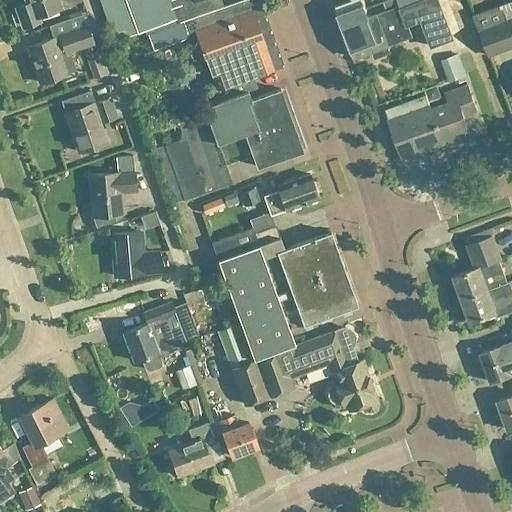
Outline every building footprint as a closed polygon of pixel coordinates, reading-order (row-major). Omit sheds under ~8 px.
[(24,0),(26,4),(12,10),(20,32),(41,24),(38,17),(59,9),(56,0),(24,0)] [(168,0),(97,0),(113,42),(121,40),(139,34),(145,32),(176,22),(175,17),(173,18),(170,8),(171,8),(168,0)] [(361,0),(353,0),(335,7),(334,8),(337,17),(334,18),(340,33),(343,32),(354,60),(372,53),(374,59),(388,54),(386,48),(411,39),(406,27),(419,22),(429,49),(452,40),(436,0),(388,0),(365,9),(361,0)] [(177,122),(183,139),(155,149),(174,204),(230,183),(216,144),(224,141),(243,135),(255,168),(300,152),(278,90),(249,101),(246,93),(255,90),(251,79),(271,72),(246,1),(212,13),(178,26),(183,40),(191,63),(200,60),(202,66),(206,65),(214,88),(209,90),(214,104),(202,109),(203,112),(177,122)] [(511,20),(505,23),(499,7),(473,17),(488,58),(511,48),(511,20)] [(57,37),(52,39),(27,48),(40,84),(65,75),(74,72),(69,56),(65,58),(64,56),(92,47),(86,27),(85,27),(81,16),(53,26),(57,37)] [(84,57),(92,81),(106,76),(98,52),(84,57)] [(472,77),(468,54),(447,58),(451,80),(472,77)] [(394,81),(376,88),(381,102),(399,96),(394,81)] [(447,105),(430,111),(443,150),(470,140),(463,119),(476,114),(466,87),(444,95),(447,105)] [(112,118),(106,100),(93,104),(88,92),(59,102),(64,114),(63,114),(77,153),(105,143),(98,123),(112,118)] [(443,150),(430,111),(413,117),(409,108),(385,116),(395,143),(410,138),(417,159),(443,150)] [(115,159),(116,173),(87,176),(91,217),(122,214),(120,193),(135,192),(132,157),(115,159)] [(269,217),(316,199),(308,176),(275,188),(277,192),(262,197),(269,217)] [(258,203),(253,189),(238,195),(243,208),(258,203)] [(226,207),(237,203),(234,193),(222,198),(226,207)] [(220,198),(200,206),(204,215),(223,208),(220,198)] [(273,226),(253,234),(251,230),(210,245),(217,260),(224,281),(212,285),(227,324),(238,320),(240,324),(219,332),(232,368),(293,346),(288,331),(257,246),(278,239),(273,226)] [(139,233),(111,235),(114,276),(143,274),(143,273),(159,272),(157,253),(141,254),(139,233)] [(282,250),(278,239),(257,246),(288,331),(355,306),(329,233),(282,250)] [(487,290),(505,284),(497,262),(499,261),(491,237),(465,247),(474,270),(451,278),(460,301),(487,291),(487,290)] [(505,285),(505,284),(487,290),(487,291),(460,301),(468,324),(493,315),(494,319),(511,312),(511,295),(508,284),(505,285)] [(183,343),(182,340),(197,335),(185,304),(172,308),(170,304),(142,314),(146,324),(122,333),(133,362),(139,360),(143,370),(145,373),(149,373),(157,369),(160,367),(160,363),(158,357),(179,350),(178,345),(183,343)] [(294,345),(293,346),(232,368),(233,369),(229,370),(242,407),(290,389),(286,380),(327,364),(334,382),(331,383),(332,384),(331,384),(329,385),(327,386),(325,387),(324,389),(323,390),(323,392),(322,394),(322,396),(322,398),(323,400),(323,401),(324,402),(325,404),(326,405),(327,406),(330,407),(332,408),(333,408),(336,408),(339,407),(340,406),(341,408),(345,406),(347,412),(361,407),(362,410),(366,412),(370,412),(374,410),(376,407),(376,402),(361,361),(355,363),(352,354),(347,356),(344,350),(347,349),(350,346),(352,341),(351,336),(349,332),(344,330),(339,330),(294,347),(294,345)] [(510,387),(511,386),(511,343),(479,355),(489,384),(506,378),(510,387)] [(173,372),(180,392),(194,387),(188,367),(173,372)] [(511,386),(510,387),(511,393),(511,396),(496,402),(506,432),(511,429),(511,386)] [(52,400),(41,406),(19,417),(32,443),(21,448),(31,469),(27,471),(35,487),(55,477),(39,444),(67,430),(52,400)] [(187,403),(192,418),(201,415),(194,400),(187,403)] [(232,416),(216,422),(221,434),(229,458),(256,448),(247,424),(237,428),(232,416)] [(167,451),(171,464),(168,465),(167,468),(170,476),(172,477),(176,476),(177,478),(210,465),(203,447),(213,443),(206,424),(187,431),(191,442),(167,451)] [(0,450),(0,503),(13,494),(6,485),(12,480),(5,469),(19,459),(13,442),(0,451),(0,450)] [(78,476),(43,502),(50,511),(66,511),(91,494),(78,476)] [(18,494),(25,511),(27,511),(39,508),(31,489),(18,494)] [(123,496),(113,509),(117,511),(134,511),(138,507),(123,496)]
